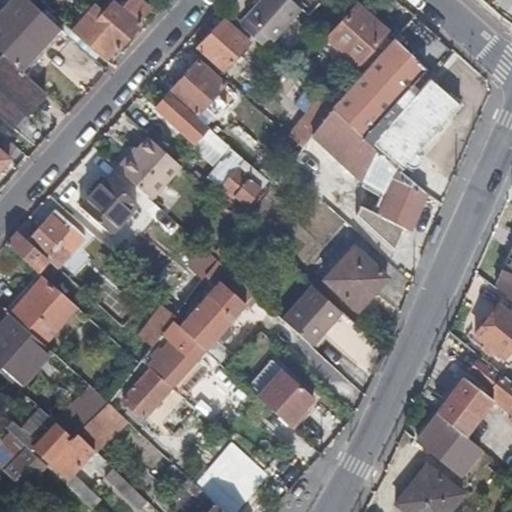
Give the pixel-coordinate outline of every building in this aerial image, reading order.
[(63,30),(29,0),(15,0),(0,17),(0,52),(5,56),(25,75),(39,59),(35,55),(49,40),(52,42),(63,30)] [(105,11),(96,4),(73,30),(105,61),(114,50),(115,52),(141,22),(139,20),(151,6),(143,0),(129,0),(123,8),(115,1),(105,11)] [(260,0),(245,17),(273,42),(302,9),(291,0),(260,0)] [(389,31),(358,4),(327,38),(357,66),(389,31)] [(225,17),(196,48),(224,73),(252,41),(225,17)] [(245,17),(239,24),(267,49),(273,42),(245,17)] [(327,38),(320,46),(350,75),(357,66),(327,38)] [(427,70),(395,39),(333,110),(376,148),(429,88),(420,79),(427,70)] [(63,46),(53,68),(81,82),(92,60),(63,46)] [(5,56),(0,61),(0,115),(12,126),(23,114),(21,113),(42,90),(25,75),(5,56)] [(228,83),(200,59),(170,93),(198,117),(207,107),(217,116),(228,105),(217,95),(228,83)] [(435,83),(429,88),(376,148),(402,172),(403,173),(408,167),(412,169),(415,170),(419,169),(421,166),(422,163),(422,160),(420,157),(418,156),(462,108),(435,83)] [(333,110),(319,97),(291,138),(304,150),(313,138),(333,110)] [(333,110),(313,138),(366,185),(389,198),(381,217),(363,208),(359,218),(396,252),(407,229),(413,232),(428,197),(398,183),(402,172),(376,148),(333,110)] [(213,128),(191,142),(202,160),(225,146),(213,128)] [(182,167),(149,137),(119,171),(152,201),(182,167)] [(0,145),(0,171),(10,159),(9,158),(18,148),(7,138),(0,145)] [(222,177),(227,182),(221,189),(235,201),(236,199),(248,210),(270,183),(232,150),(219,166),(226,172),(222,177)] [(139,205),(108,176),(80,207),(112,236),(139,205)] [(57,213),(29,244),(49,262),(59,271),(87,239),(57,213)] [(18,234),(7,246),(38,273),(49,262),(29,244),(18,234)] [(101,248),(88,260),(110,285),(123,274),(101,248)] [(391,280),(356,248),(324,281),(359,313),(391,280)] [(511,252),(505,248),(498,257),(508,263),(506,265),(511,269),(511,252)] [(208,277),(220,286),(181,328),(207,351),(216,341),(222,346),(229,338),(224,333),(257,296),(219,262),(208,277)] [(44,277),(10,314),(44,345),(78,308),(44,277)] [(344,315),(314,287),(283,320),(314,348),(344,315)] [(496,310),(480,297),(470,310),(486,323),(496,310)] [(496,310),(486,323),(472,340),(501,363),(511,349),(511,318),(498,308),(496,310)] [(10,314),(0,325),(0,371),(20,390),(53,353),(44,345),(10,314)] [(154,356),(157,360),(150,366),(153,369),(175,389),(208,352),(207,351),(181,328),(176,324),(167,335),(173,342),(163,352),(161,350),(154,356)] [(284,370),(274,361),(248,389),(259,398),(284,370)] [(467,376),(482,387),(478,393),(461,380),(435,414),(466,439),(493,404),(511,419),(509,424),(511,426),(511,389),(478,362),(467,376)] [(153,369),(123,401),(131,409),(127,413),(140,426),(145,421),(146,422),(175,389),(153,369)] [(317,400),(284,370),(259,398),(295,431),(306,419),(302,415),(317,400)] [(131,423),(111,404),(79,434),(97,452),(99,454),(131,423)] [(14,421),(8,428),(29,448),(49,465),(74,439),(41,409),(23,430),(14,421)] [(456,436),(435,418),(419,437),(442,454),(456,436)] [(79,434),(74,439),(49,465),(93,510),(102,501),(76,475),(97,452),(79,434)] [(49,465),(29,448),(6,473),(25,490),(29,486),(49,465)] [(451,511),(464,496),(425,467),(394,506),(401,511),(451,511)] [(116,470),(108,479),(141,511),(150,502),(116,470)] [(214,501),(218,505),(225,511),(247,511),(250,509),(227,487),(214,501)]
